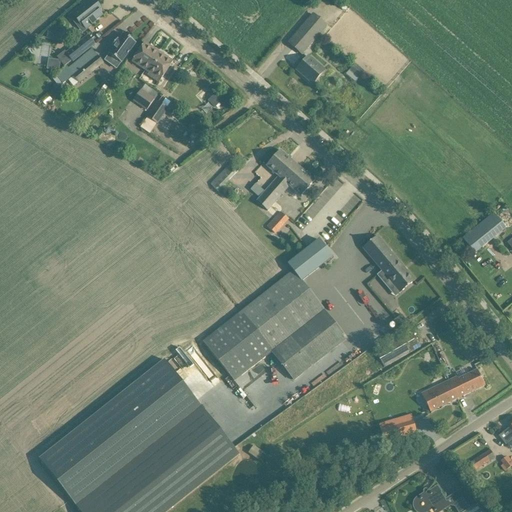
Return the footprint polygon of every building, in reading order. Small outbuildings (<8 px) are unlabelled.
[(102,15),(98,11),(101,9),(94,1),(85,8),(84,6),(71,15),(79,26),(82,24),(86,30),(96,22),(97,23),(97,22),(95,20),(102,15)] [(302,54),(308,46),(326,27),(313,15),(289,43),(302,54)] [(60,41),(61,31),(48,29),(47,39),(60,41)] [(136,44),(124,35),(123,35),(119,41),(117,40),(112,47),(114,48),(110,54),(109,54),(109,55),(121,64),(122,63),(136,44)] [(73,62),(95,45),(88,36),(67,53),(65,51),(57,58),(64,67),(72,61),(73,62)] [(159,56),(160,53),(144,43),(132,62),(145,70),(150,63),(154,65),(157,62),(154,61),(158,55),(159,56)] [(173,62),(160,53),(159,56),(158,55),(154,61),(157,62),(154,65),(150,63),(145,70),(149,73),(147,75),(159,83),(173,62)] [(79,84),(88,76),(103,64),(97,56),(72,76),(79,84)] [(322,74),(306,60),(297,70),(299,69),(307,76),(306,78),(313,84),(322,74)] [(358,78),(363,73),(364,71),(356,63),(354,65),(349,70),(358,78)] [(147,111),(154,99),(141,91),(134,102),(147,111)] [(217,93),(209,100),(215,106),(223,99),(217,93)] [(149,134),(167,108),(158,102),(147,118),(140,128),(149,134)] [(290,180),(300,168),(280,150),(266,166),(278,177),(274,182),(280,187),(288,178),(290,180)] [(218,191),(239,170),(232,163),(211,184),(218,191)] [(280,187),(274,182),(257,202),(268,211),(289,186),(301,196),(315,181),(300,168),(290,180),(288,178),(280,187)] [(312,202),(299,219),(305,227),(309,223),(315,216),(325,208),(327,205),(325,207),(326,206),(341,195),(348,190),(345,186),(338,181),(323,192),(318,198),(312,202)] [(280,212),(267,226),(275,234),(289,220),(280,212)] [(494,239),(506,229),(494,214),(481,224),(494,239)] [(475,254),(494,239),(481,224),(463,239),(475,254)] [(389,290),(394,286),(400,293),(415,281),(377,236),(363,249),(382,271),(380,273),(386,279),(382,282),(389,290)] [(332,257),(319,240),(288,264),(293,271),(203,342),(234,382),(271,353),(294,382),(347,340),(301,281),(332,257)] [(401,327),(406,323),(401,315),(396,319),(401,327)] [(392,322),(398,329),(401,327),(396,319),(392,322)] [(384,367),(421,347),(413,333),(376,354),(384,367)] [(39,459),(76,506),(80,511),(167,511),(239,454),(201,406),(164,360),(39,459)] [(485,386),(477,370),(458,379),(457,377),(448,381),(422,395),(426,403),(430,412),(485,386)] [(401,425),(380,431),(383,441),(404,435),(401,425)] [(511,425),(499,436),(506,445),(511,439),(511,425)] [(263,452),(254,446),(250,451),(259,458),(263,452)] [(474,471),(495,458),(490,450),(469,463),(474,471)] [(507,470),(511,465),(511,463),(507,457),(500,461),(507,470)] [(445,501),(442,496),(437,487),(418,499),(418,500),(417,500),(416,501),(416,502),(415,503),(415,504),(415,505),(415,506),(415,507),(416,508),(416,509),(417,510),(418,510),(419,511),(420,511),(421,511),(422,511),(423,511),(424,511),(425,511),(426,510),(427,511),(441,511),(450,507),(454,507),(457,511),(483,511),(465,489),(459,492),(445,501)]
